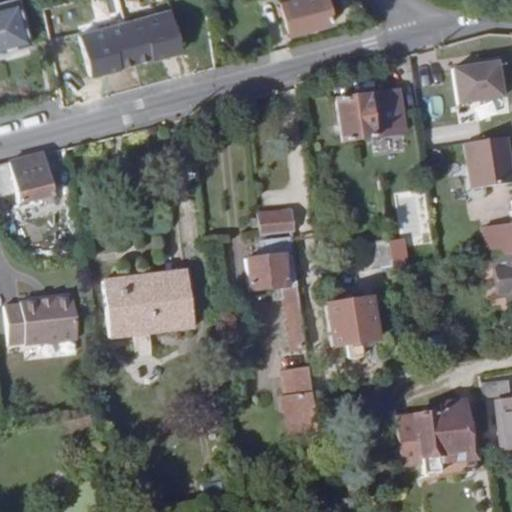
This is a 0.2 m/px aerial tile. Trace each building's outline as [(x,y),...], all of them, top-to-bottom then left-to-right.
[(320,0),(280,0),(288,31),(326,21),(320,0)] [(12,2),(0,6),(0,52),(25,45),(12,2)] [(181,54),(170,14),(76,41),(87,81),(181,54)] [(452,68),(456,100),(498,95),(493,62),(452,68)] [(395,91),(334,99),(340,142),(401,133),(395,91)] [(465,144),(471,184),(511,178),(506,137),(465,144)] [(0,163),(0,194),(14,191),(17,204),(51,197),(48,183),(41,154),(0,163)] [(397,193),(402,228),(423,225),(419,191),(397,193)] [(257,214),(259,236),(290,233),(293,232),(291,211),(257,214)] [(305,351),(291,237),(260,241),(262,257),(244,260),(248,291),(271,288),(272,302),(282,301),(289,353),(305,351)] [(391,267),(387,241),(361,244),(365,271),(391,267)] [(511,255),(489,258),(494,298),(504,297),(511,296),(511,255)] [(101,281),(108,340),(192,329),(185,270),(101,281)] [(17,305),(1,307),(6,347),(22,346),(22,347),(74,341),(69,297),(17,303),(17,305)] [(362,355),(361,343),(374,341),(369,300),(325,306),(330,347),(344,345),(346,357),(348,360),(360,358),(362,355)] [(422,308),(397,312),(400,327),(424,324),(422,308)] [(316,433),(307,367),(278,371),(281,396),(276,397),(279,413),(283,412),(287,437),(316,433)] [(481,384),(482,399),(509,396),(507,381),(481,384)] [(511,398),(493,401),(498,448),(511,446),(511,398)] [(393,418),(398,468),(420,465),(421,473),(438,472),(438,464),(470,461),(464,402),(438,404),(439,413),(393,418)] [(336,511),(335,499),(313,501),(314,511),(336,511)]
